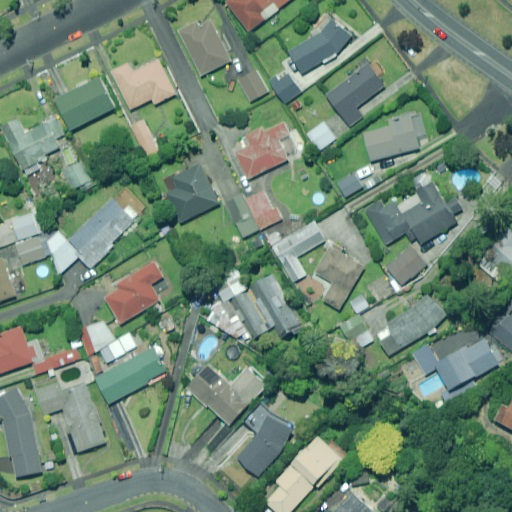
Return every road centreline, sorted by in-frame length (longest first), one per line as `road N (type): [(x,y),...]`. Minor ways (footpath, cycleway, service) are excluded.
road 1 (residential): [(53,511),(156,481),(196,494),(215,511)]
road 2 (residential): [(0,58),(113,0)]
road 3 (tertiary): [(413,0),(511,76)]
